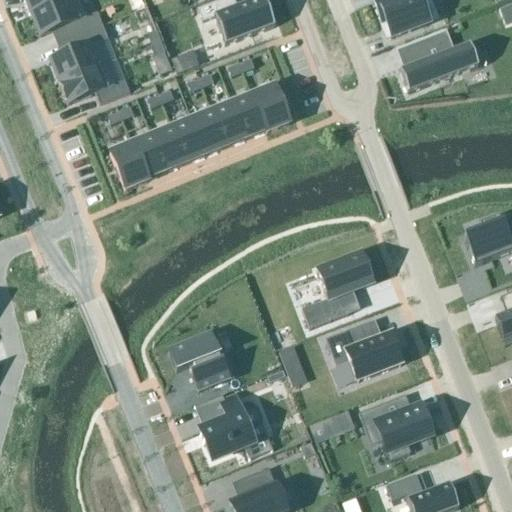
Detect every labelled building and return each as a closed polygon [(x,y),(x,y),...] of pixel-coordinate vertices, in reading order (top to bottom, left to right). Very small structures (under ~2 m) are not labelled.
[(22,0),(30,19),(76,0),(22,0)] [(77,0),(76,0),(30,19),(39,41),(63,31),(68,43),(102,30),(97,16),(85,21),(77,0)] [(273,31),(262,1),(237,11),(232,0),(231,0),(197,13),(202,26),(213,22),(224,50),(273,31)] [(376,0),(371,2),(381,28),(385,27),(390,42),(428,27),(420,6),(429,3),(427,0),(376,0)] [(511,8),(498,14),(505,30),(511,27),(511,8)] [(73,55),(49,65),(58,87),(105,68),(96,47),(107,43),(102,30),(68,43),(73,55)] [(156,34),(147,38),(152,49),(160,46),(156,34)] [(425,65),(399,75),(407,97),(477,71),(468,48),(444,57),(436,37),(417,44),(425,65)] [(160,46),(152,49),(156,60),(165,57),(160,46)] [(178,61),(170,64),(175,78),(183,75),(178,61)] [(250,65),(239,69),(242,78),(253,74),(250,65)] [(105,68),(58,87),(67,109),(92,99),(97,112),(129,98),(124,84),(113,89),(105,68)] [(239,69),(228,73),(232,82),(242,78),(239,69)] [(210,80),(199,84),(202,93),(213,89),(210,80)] [(199,84),(188,89),(191,97),(202,93),(199,84)] [(273,90),(251,99),(266,137),(288,128),(273,90)] [(169,96),(158,101),(162,109),(173,105),(169,96)] [(251,99),(231,107),(245,143),(265,135),(265,137),(266,137),(251,99)] [(158,101),(147,105),(151,114),(162,109),(158,101)] [(231,107),(211,116),(225,151),(245,143),(231,107)] [(129,112),(118,117),(122,125),(133,121),(129,112)] [(211,116),(191,124),(205,159),(225,151),(211,116)] [(118,117),(107,121),(111,130),(122,125),(118,117)] [(191,124),(171,132),(185,167),(205,159),(191,124)] [(171,132),(151,140),(165,175),(185,167),(171,132)] [(151,140),(131,148),(146,186),(147,185),(146,183),(165,175),(151,140)] [(131,148),(109,157),(124,195),(146,186),(131,148)] [(511,244),(509,245),(498,218),(480,225),(483,234),(463,242),(474,271),(511,256),(511,257),(511,244)] [(360,259),(333,269),(332,265),(316,271),(318,275),(316,276),(327,304),(301,314),(308,334),(350,318),(342,299),(371,288),(360,259)] [(505,318),(493,323),(504,350),(511,347),(511,296),(499,302),(505,318)] [(34,313),(27,315),(29,324),(36,322),(34,313)] [(369,327),(325,344),(335,370),(348,366),(356,386),(400,369),(394,352),(396,352),(391,338),(376,344),(369,327)] [(167,356),(176,377),(191,370),(194,377),(190,379),(197,396),(234,381),(223,356),(217,358),(210,339),(167,356)] [(291,353),(279,358),(283,370),(296,365),(291,353)] [(220,427),(199,435),(211,464),(252,448),(234,403),(214,411),(220,427)] [(397,403),(358,418),(365,436),(375,432),(388,466),(410,458),(407,450),(430,441),(419,411),(403,417),(397,403)] [(327,424),(308,431),(314,448),(333,441),(327,424)] [(310,447),(299,452),(304,462),(315,458),(310,447)] [(243,501),(229,507),(230,511),(284,511),(275,489),(274,489),(268,473),(237,486),(243,501)] [(415,479),(385,491),(391,505),(404,500),(408,511),(457,511),(448,488),(422,498),(415,479)]
